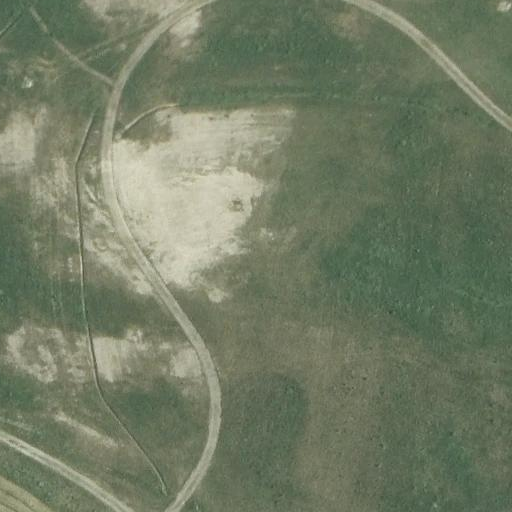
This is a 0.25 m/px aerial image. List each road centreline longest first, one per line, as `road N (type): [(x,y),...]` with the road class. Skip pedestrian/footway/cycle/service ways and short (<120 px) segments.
road 1 (track): [(202,0),(155,33),(119,84),(106,134),(108,191),(120,228),(184,326),(212,388),(216,424),(206,462),(170,511)]
road 2 (track): [(511,126),(400,18),(351,0)]
road 3 (track): [(0,437),(126,511)]
